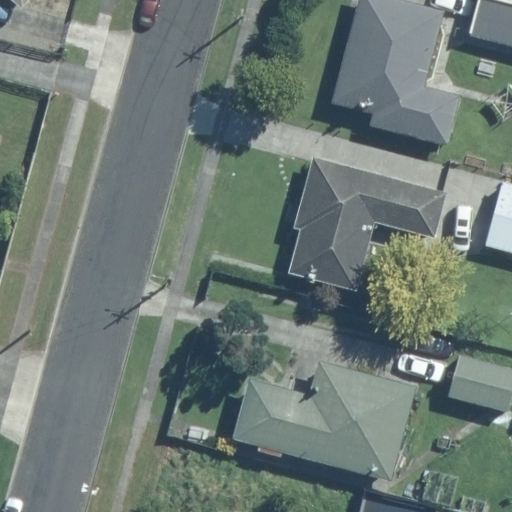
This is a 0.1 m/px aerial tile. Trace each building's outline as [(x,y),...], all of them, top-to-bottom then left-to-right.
[(8,0),(20,8),(27,0),(8,0)] [(450,11),(404,0),(354,0),(328,107),(368,117),(366,124),(451,145),(464,89),(433,82),(450,11)] [(511,0),(479,0),(469,37),(511,48),(511,0)] [(447,190),(312,154),(293,225),(304,228),(292,274),(361,292),(379,225),(434,239),(447,190)] [(511,181),(502,179),(485,246),(511,253),(511,181)] [(511,382),(511,362),(460,349),(449,394),(505,409),(511,382)] [(249,379),(234,439),(396,481),(420,387),(321,362),(313,395),(249,379)] [(208,511),(220,470),(173,457),(158,511),(208,511)] [(254,511),(263,482),(227,472),(216,509),(225,511),(254,511)]
